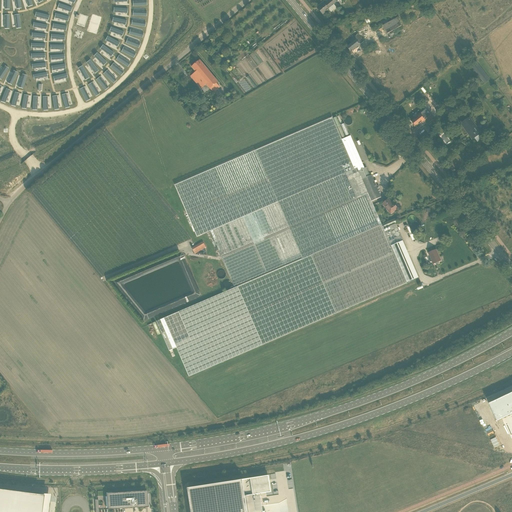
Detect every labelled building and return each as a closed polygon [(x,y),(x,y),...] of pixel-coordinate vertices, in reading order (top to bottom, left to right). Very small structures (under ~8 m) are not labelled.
[(0,0),(0,11),(2,11),(6,12),(9,12),(11,11),(10,0),(0,0)] [(10,0),(11,11),(13,11),(16,11),(20,11),(23,10),(24,10),(21,0),(10,0)] [(21,0),(24,10),(25,10),(27,9),(29,9),(31,8),(33,7),(35,7),(31,0),(21,0)] [(325,12),(326,12),(333,6),(332,5),(337,2),(336,2),(338,0),(329,0),(325,4),(324,3),(321,6),(318,9),(322,14),(325,12)] [(56,5),(54,12),(71,17),(72,12),(74,8),(58,2),(56,5)] [(112,14),(111,16),(129,19),(129,16),(130,8),(130,7),(112,7),(112,8),(112,14)] [(131,16),(131,17),(148,19),(148,18),(148,9),(148,8),(131,7),(131,8),(131,16)] [(33,18),(32,21),(49,24),(50,21),(51,18),(52,15),(35,11),(34,15),(33,18)] [(16,13),(10,13),(12,30),(23,29),(21,12),(16,13)] [(52,19),(51,23),(69,26),(69,24),(70,18),(71,17),(54,12),(52,19)] [(0,13),(0,17),(0,29),(11,30),(12,30),(10,13),(5,13),(0,13)] [(111,20),(110,26),(126,31),(128,23),(129,19),(111,16),(111,20)] [(130,24),(129,26),(146,30),(146,27),(148,19),(131,17),(130,24)] [(393,20),(380,27),(382,30),(384,28),(387,34),(401,26),(399,22),(396,24),(393,20)] [(31,29),(31,32),(48,34),(48,31),(49,28),(49,25),(49,24),(32,21),(32,22),(31,25),(31,29)] [(50,27),(50,33),(67,35),(68,31),(69,26),(51,23),(50,27)] [(108,31),(106,35),(122,42),(124,38),(126,31),(110,26),(108,31)] [(128,31),(127,35),(143,39),(144,36),(146,30),(129,26),(128,31)] [(30,40),(30,42),(47,43),(47,41),(47,38),(48,35),(48,34),(31,32),(30,33),(30,36),(30,40)] [(49,41),(49,44),(66,44),(67,37),(67,35),(50,33),(49,34),(49,41)] [(356,35),(350,40),(352,42),(347,46),(351,52),(360,45),(364,42),(358,34),(356,36),(356,35)] [(103,42),(102,44),(117,53),(118,51),(121,45),(122,42),(106,35),(105,37),(103,42)] [(125,38),(123,43),(139,50),(141,44),(143,39),(127,35),(125,38)] [(29,47),(29,51),(29,53),(47,53),(47,51),(47,48),(47,44),(47,43),(30,42),(30,44),(29,47)] [(122,45),(119,51),(134,60),(138,53),(139,50),(123,43),(122,45)] [(49,44),(48,49),(49,55),(66,54),(66,50),(66,44),(49,44)] [(99,47),(97,51),(110,62),(113,57),(117,53),(102,44),(99,47)] [(92,56),(90,58),(101,71),(104,69),(109,63),(110,62),(97,51),(96,52),(92,56)] [(115,58),(114,59),(128,69),(129,68),(134,61),(134,60),(119,51),(119,52),(115,58)] [(47,53),(29,53),(29,55),(30,58),(30,62),(30,64),(47,62),(47,61),(47,58),(47,54),(47,53)] [(66,54),(49,55),(49,56),(49,64),(49,65),(67,63),(66,57),(66,54)] [(83,64),(82,64),(91,79),(92,78),(98,74),(101,71),(90,58),(87,60),(83,64)] [(110,64),(108,66),(121,78),(123,76),(128,69),(114,59),(110,64)] [(206,85),(213,93),(220,87),(216,83),(218,82),(200,60),(192,67),(196,72),(191,77),(201,89),(206,85)] [(2,62),(0,65),(0,81),(1,82),(10,67),(6,64),(2,62)] [(47,62),(30,64),(30,66),(31,69),(31,73),(31,74),(49,71),(48,68),(48,64),(47,62)] [(67,63),(49,65),(50,71),(51,76),(68,72),(68,69),(67,63)] [(471,68),(481,81),(487,76),(477,63),(471,68)] [(78,67),(72,69),(77,86),(79,86),(86,82),(91,79),(82,64),(78,67)] [(105,70),(102,73),(112,86),(117,82),(121,78),(108,66),(105,70)] [(10,67),(1,82),(5,84),(11,87),(13,88),(19,71),(18,71),(14,69),(10,67)] [(19,71),(13,88),(17,89),(23,91),(24,91),(28,74),(27,74),(22,72),(19,71)] [(49,71),(31,74),(32,77),(32,80),(33,84),(50,81),(50,77),(49,74),(49,71)] [(68,72),(51,76),(51,78),(53,85),(55,92),(72,88),(70,82),(69,76),(68,72)] [(99,75),(94,78),(104,93),(110,88),(112,86),(102,73),(99,75)] [(86,84),(95,99),(103,94),(104,93),(94,78),(93,80),(86,84)] [(80,87),(77,88),(83,101),(84,102),(86,103),(87,103),(95,99),(86,84),(80,87)] [(6,86),(0,99),(0,102),(7,106),(9,107),(15,90),(6,86)] [(15,90),(9,107),(14,108),(20,110),(24,93),(15,90)] [(72,90),(60,93),(64,110),(68,109),(75,107),(78,102),(78,101),(72,90)] [(24,93),(20,110),(22,110),(30,111),(31,111),(33,94),(24,93)] [(60,93),(52,94),(53,112),(60,111),(64,110),(60,93)] [(423,104),(427,101),(428,100),(423,94),(422,95),(420,93),(417,96),(423,104)] [(33,94),(31,111),(37,112),(41,112),(42,95),(33,94)] [(42,95),(41,112),(45,112),(53,112),(52,94),(42,95)] [(426,124),(433,118),(430,115),(427,117),(425,115),(427,113),(424,110),(419,114),(420,114),(411,121),(416,127),(424,121),(426,124)] [(237,287),(157,321),(169,351),(176,347),(189,376),(262,345),(336,313),(407,283),(391,246),(402,241),(403,241),(395,224),(383,229),(372,201),(359,171),(365,168),(351,135),(341,139),(332,117),(255,150),(175,185),(197,237),(210,231),(234,286),(301,257),(302,259),(237,287)] [(481,133),(470,117),(460,124),(472,140),(474,138),(477,142),(480,139),(479,135),(481,133)] [(344,123),(337,126),(341,137),(349,134),(344,123)] [(372,201),(381,197),(371,175),(369,176),(366,168),(365,168),(359,171),(372,201)] [(5,182),(1,186),(6,193),(11,189),(5,182)] [(392,204),(388,199),(382,204),(390,214),(398,208),(393,203),(392,204)] [(407,283),(418,278),(402,241),(391,246),(407,283)] [(192,248),(195,254),(206,247),(203,242),(192,248)] [(436,250),(428,253),(433,264),(435,263),(436,264),(437,264),(439,264),(439,263),(439,262),(441,261),(436,250)] [(232,286),(232,285),(232,284),(232,283),(230,282),(229,281),(228,281),(227,281),(225,281),(224,282),(223,283),(223,284),(223,285),(223,287),(224,289),(226,290),(228,290),(230,289),(231,288),(232,287),(232,286)] [(511,414),(511,392),(488,404),(496,422),(502,419),(511,414)] [(266,493),(264,477),(188,489),(191,511),(262,511),(260,494),(266,493)] [(41,511),(44,495),(0,489),(0,511),(41,511)] [(130,493),(106,494),(107,508),(110,507),(145,505),(145,503),(146,503),(146,499),(145,499),(144,497),(147,497),(147,492),(131,493),(131,492),(130,492),(130,493)]
